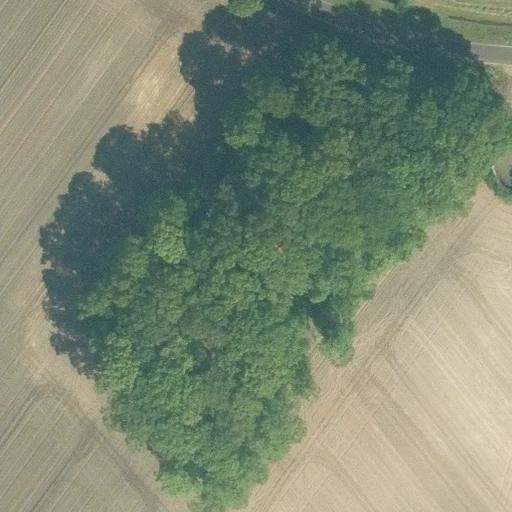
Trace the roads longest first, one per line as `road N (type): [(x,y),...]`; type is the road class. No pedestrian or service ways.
road 1 (track): [(468,51),(460,109),(206,444)]
road 2 (tertiary): [(511,55),(414,44),(299,0)]
